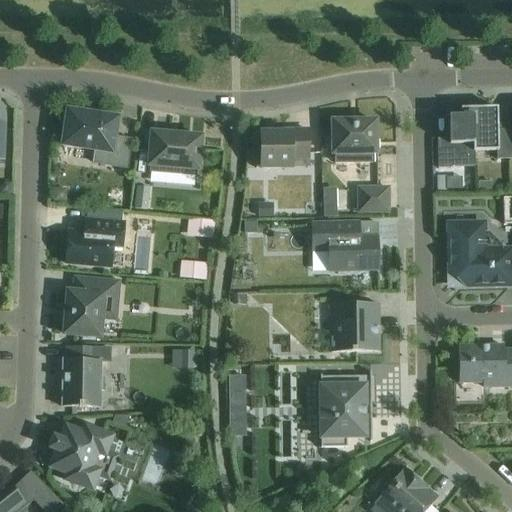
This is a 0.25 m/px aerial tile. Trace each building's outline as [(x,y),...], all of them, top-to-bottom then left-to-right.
[(474,167),(473,109),(460,110),(460,117),(448,117),(449,139),(437,140),(438,169),(451,169),(451,168),(474,167)] [(497,109),(473,109),(474,167),(475,167),(475,152),(496,152),(497,160),(510,160),(509,130),(497,131),(497,109)] [(64,127),(61,147),(95,152),(93,164),(126,169),(130,141),(115,139),(118,118),(97,115),(98,115),(87,113),(87,114),(67,111),(66,114),(63,117),(62,123),(64,127)] [(375,122),(332,122),(332,154),(334,154),(335,159),(335,164),(373,163),(373,159),(373,154),(375,154),(375,150),(378,150),(378,142),(375,142),(375,122)] [(257,144),(255,168),(291,168),(291,159),(308,159),(308,130),(290,130),(290,132),(260,132),(260,144),(257,144)] [(150,141),(147,174),(197,178),(200,146),(198,145),(198,139),(153,135),(152,141),(150,141)] [(446,178),(436,178),(436,192),(446,192),(446,178)] [(490,182),(478,182),(478,191),(490,191),(490,182)] [(0,187),(0,195),(12,195),(12,183),(6,183),(0,187)] [(148,188),(137,187),(135,209),(147,210),(148,188)] [(358,189),(358,213),(388,213),(388,189),(358,189)] [(272,205),(258,205),(259,219),(272,219),(272,205)] [(336,205),(323,206),(323,220),(336,220),(336,205)] [(189,230),(213,232),(214,221),(190,219),(189,230)] [(121,249),(124,223),(86,220),(86,221),(91,222),(91,231),(88,231),(85,234),(68,232),(65,264),(110,268),(112,248),(121,249)] [(255,234),(255,223),(242,223),(242,234),(255,234)] [(311,225),(312,252),(328,251),(328,272),(378,271),(377,238),(359,239),(358,224),(311,225)] [(449,273),(464,287),(511,286),(511,250),(500,251),(500,247),(488,235),(484,235),(484,224),(473,224),(469,225),(465,228),(463,232),(462,236),(448,236),(449,273)] [(204,280),(205,269),(181,267),(180,278),(204,280)] [(67,293),(64,335),(99,338),(102,314),(110,315),(112,298),(117,298),(118,283),(74,279),(73,293),(67,293)] [(244,295),(231,295),(232,304),(244,304),(244,295)] [(331,333),(331,354),(379,353),(379,336),(376,336),(376,328),(379,328),(378,305),(330,306),(330,320),(333,320),(333,333),(331,333)] [(504,347),(458,347),(458,383),(483,383),(483,388),(511,387),(511,351),(504,351),(504,347)] [(63,361),(62,408),(95,409),(99,409),(99,391),(103,391),(104,379),(100,379),(100,364),(109,364),(110,350),(95,349),(68,349),(67,361),(63,361)] [(181,351),(181,369),(193,369),(193,351),(181,351)] [(273,365),(255,365),(256,392),(274,391),(273,365)] [(320,377),(321,449),(347,448),(347,438),(365,438),(364,404),(374,404),(374,377),(320,377)] [(244,378),(227,378),(228,408),(244,408),(244,378)] [(274,425),(274,396),(260,396),(261,425),(274,425)] [(114,417),(111,424),(124,428),(128,417),(114,417)] [(65,481),(91,491),(97,475),(108,479),(116,457),(105,453),(111,438),(85,428),(83,435),(65,428),(65,429),(60,427),(55,439),(54,439),(50,449),(57,451),(50,468),(68,474),(65,481)] [(145,482),(163,486),(172,447),(154,443),(145,482)] [(392,511),(425,511),(436,499),(426,491),(427,489),(404,469),(393,482),(392,481),(389,481),(386,485),(386,488),(387,489),(379,499),(392,510),(392,511)] [(7,483),(0,489),(0,511),(11,511),(20,511),(33,502),(43,511),(49,511),(60,502),(31,472),(12,490),(7,483)]
